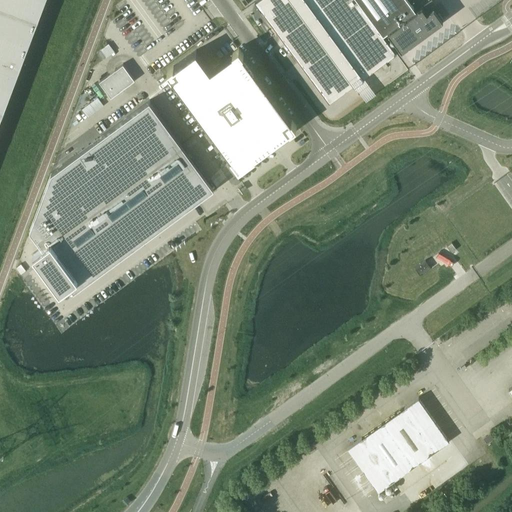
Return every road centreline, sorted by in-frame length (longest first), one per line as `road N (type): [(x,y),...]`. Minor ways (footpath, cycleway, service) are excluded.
road 1 (unclassified): [(474,272),(231,447),(175,442)]
road 2 (tertiary): [(175,442),(211,258),(244,213),(330,151)]
road 3 (unclassified): [(330,151),(218,0)]
road 4 (tertiary): [(407,94),(511,18)]
